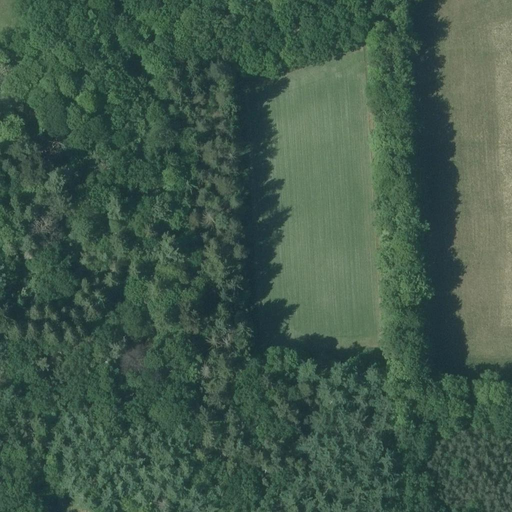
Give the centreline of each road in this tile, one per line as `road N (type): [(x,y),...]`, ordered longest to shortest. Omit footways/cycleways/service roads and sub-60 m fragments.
road 1 (track): [(416,511),(385,0)]
road 2 (tertiary): [(0,85),(245,0)]
